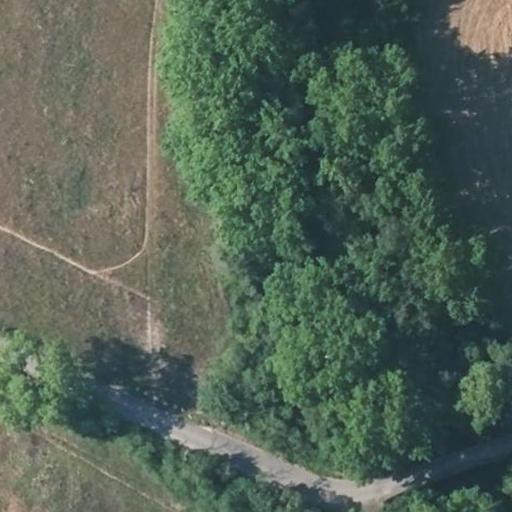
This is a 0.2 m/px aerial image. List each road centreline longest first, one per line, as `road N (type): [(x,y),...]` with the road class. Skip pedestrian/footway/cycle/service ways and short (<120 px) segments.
road 1 (track): [(170,427),(179,209),(167,0)]
road 2 (tertiary): [(0,348),(336,496),(381,496)]
road 3 (tertiary): [(511,451),(381,496)]
